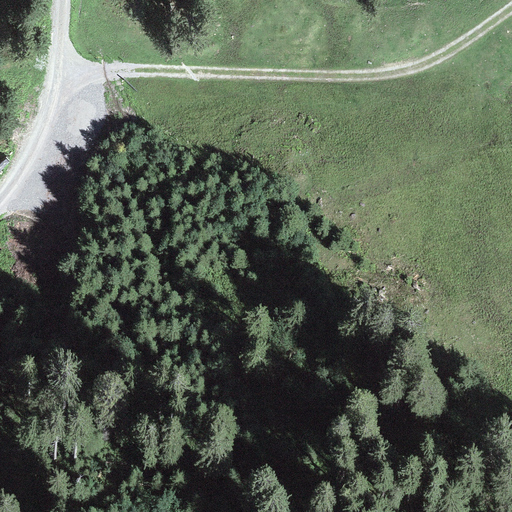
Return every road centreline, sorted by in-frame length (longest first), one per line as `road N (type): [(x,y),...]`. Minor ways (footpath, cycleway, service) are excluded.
road 1 (track): [(54,90),(155,67),(402,72),(511,8)]
road 2 (track): [(0,206),(41,137),(62,49),(63,0)]
